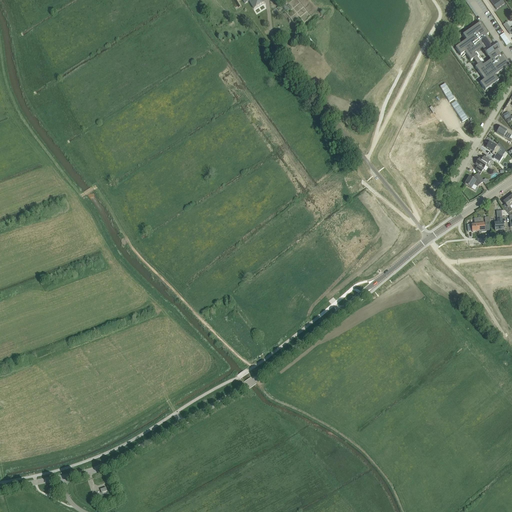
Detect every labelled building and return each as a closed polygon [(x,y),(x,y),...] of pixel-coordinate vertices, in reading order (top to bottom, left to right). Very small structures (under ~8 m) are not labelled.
[(242,0),(245,4),(249,1),(254,9),(264,2),(262,0),(242,0)] [(501,0),(489,0),(496,10),(504,4),(501,0)] [(480,83),(485,91),(499,81),(495,76),(510,65),(503,56),(501,57),(497,51),(499,50),(500,49),(499,49),(496,44),(495,43),(495,44),(493,45),(486,36),(488,34),(480,23),(463,35),(466,41),(455,48),(461,56),(465,53),(471,61),(477,57),(475,55),(482,49),(491,61),(483,66),(481,64),(475,68),(484,80),(480,83)] [(454,83),(471,109),(477,104),(460,79),(454,83)] [(497,133),(499,134),(510,142),(511,140),(510,138),(511,135),(507,132),(507,131),(501,127),(499,127),(498,129),(499,130),(497,133)] [(487,147),(486,148),(493,152),(492,154),(495,156),(494,158),(498,161),(501,156),(497,154),(501,148),(499,148),(501,145),(499,144),(497,146),(493,143),(493,144),(490,142),(488,145),(488,144),(486,146),(487,147)] [(485,162),(479,159),(475,165),(478,166),(476,170),(480,176),(483,170),(484,170),(486,166),(490,168),(493,163),(487,159),(485,162)] [(465,185),(467,186),(471,188),(474,185),(478,187),(479,185),(484,182),(478,174),(474,177),(474,178),(472,179),(469,177),(465,185)] [(511,205),(511,202),(510,200),(509,198),(503,202),(505,205),(503,207),(506,211),(509,215),(511,214),(509,213),(511,210),(511,209),(510,207),(511,205)] [(497,221),(494,222),(495,231),(504,230),(503,222),(502,222),(501,211),(496,212),(497,221)] [(472,232),(479,232),(478,224),(478,221),(478,218),(474,219),(474,225),(467,225),(468,230),(472,230),(472,232)] [(478,224),(479,232),(481,231),(481,233),(486,232),(486,227),(485,227),(484,224),(481,224),(481,218),(478,218),(478,221),(478,224)] [(106,488),(96,491),(98,498),(108,494),(106,488)]
